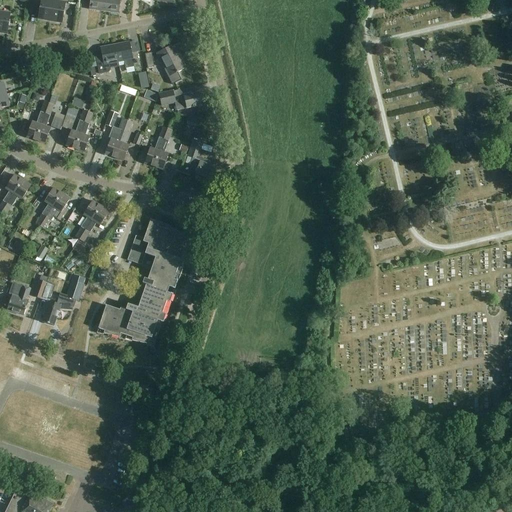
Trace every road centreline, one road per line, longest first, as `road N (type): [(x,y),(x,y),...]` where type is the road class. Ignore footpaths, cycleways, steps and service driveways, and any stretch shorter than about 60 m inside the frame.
road 1 (residential): [(225,216),(239,170),(202,10)]
road 2 (residential): [(0,49),(202,10)]
road 3 (residential): [(164,397),(225,216)]
road 4 (residential): [(164,397),(44,355),(0,329)]
road 5 (residential): [(144,190),(55,169),(0,143)]
road 6 (residential): [(128,511),(164,397)]
